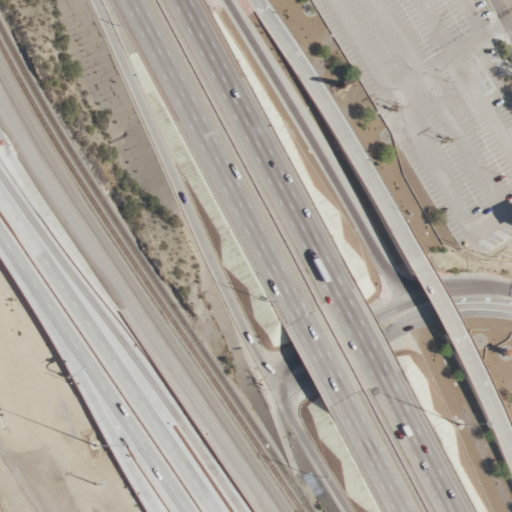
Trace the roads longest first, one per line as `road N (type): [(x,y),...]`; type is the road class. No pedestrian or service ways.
road 1 (motorway): [(94,0),(273,386)]
road 2 (motorway): [(248,511),(126,332),(0,181)]
road 3 (motorway): [(224,511),(0,181)]
road 4 (motorway): [(440,292),(404,285),(385,266),(225,0)]
road 5 (motorway): [(0,223),(195,511)]
road 6 (motorway): [(336,297),(180,1)]
road 7 (motorway): [(0,225),(171,511)]
road 8 (motorway): [(142,25),(298,314)]
road 9 (motorway): [(413,259),(259,4)]
road 10 (secondary): [(511,291),(449,290),(402,303),(291,362),(273,386)]
road 11 (secondary): [(273,386),(304,381),(434,314),(511,313)]
road 12 (motorway): [(451,511),(380,379)]
road 13 (motorway): [(273,386),(346,511)]
road 14 (motorway): [(511,458),(454,334)]
road 15 (motorway): [(345,402),(403,511)]
